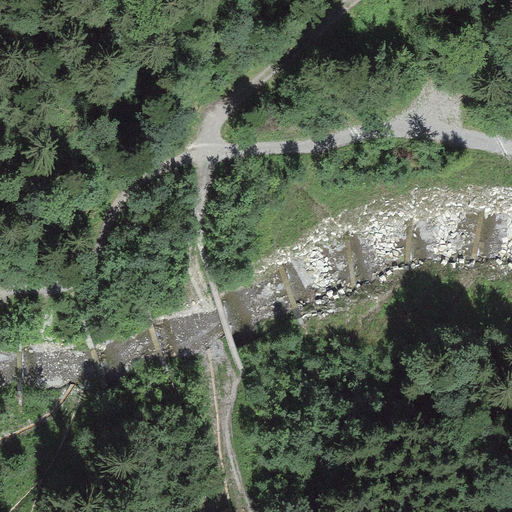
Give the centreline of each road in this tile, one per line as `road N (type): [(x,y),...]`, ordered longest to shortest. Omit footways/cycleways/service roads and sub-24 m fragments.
road 1 (track): [(211,149),(339,138),(470,140),(511,153)]
road 2 (track): [(357,0),(267,69),(219,120),(211,149)]
